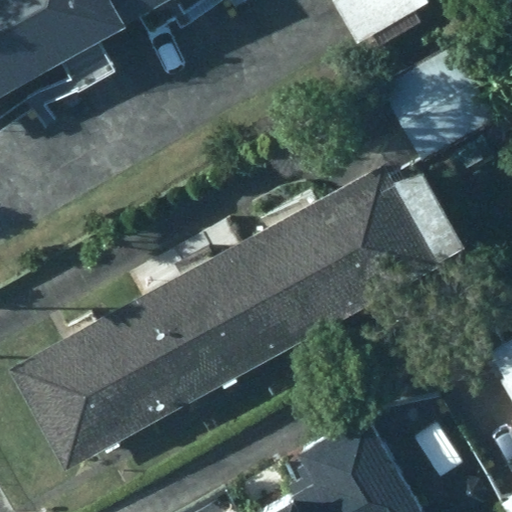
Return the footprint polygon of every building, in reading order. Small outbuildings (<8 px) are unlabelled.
[(26,0),(0,0),(0,74),(5,83),(58,55),(26,0)] [(93,0),(26,0),(58,55),(92,36),(108,25),(93,0)] [(93,0),(108,25),(132,11),(152,0),(93,0)] [(418,0),(333,0),(355,38),(418,0)] [(493,113),(449,37),(376,78),(419,155),(493,113)] [(377,154),(257,220),(316,323),(435,257),(431,251),(458,237),(416,162),(390,176),(377,154)] [(175,402),(316,323),(257,220),(117,299),(175,402)] [(62,465),(175,402),(117,299),(4,361),(62,465)] [(511,329),(486,345),(511,390),(511,329)] [(297,471),(292,474),(314,511),(423,511),(362,405),(293,445),(300,456),(291,462),(297,471)] [(511,472),(497,482),(511,505),(511,472)] [(289,487),(244,511),(314,511),(292,474),(284,478),(289,487)]
